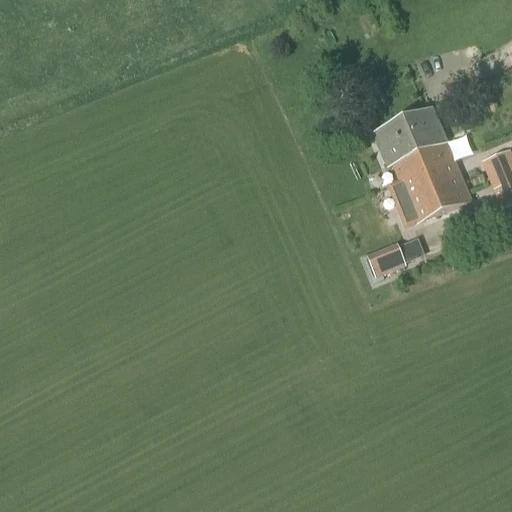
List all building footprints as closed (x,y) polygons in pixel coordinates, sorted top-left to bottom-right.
[(421,177),(439,218),(471,205),(431,112),(418,118),(421,127),(418,127),(437,170),(421,177)] [(399,187),(421,177),(437,170),(418,127),(421,127),(418,118),(373,137),(388,172),(393,170),(399,187)] [(511,156),(511,154),(481,166),(501,213),(511,207),(511,156)] [(417,228),(439,218),(421,177),(399,187),(417,228)] [(375,282),(406,270),(397,247),(366,260),(375,282)]
